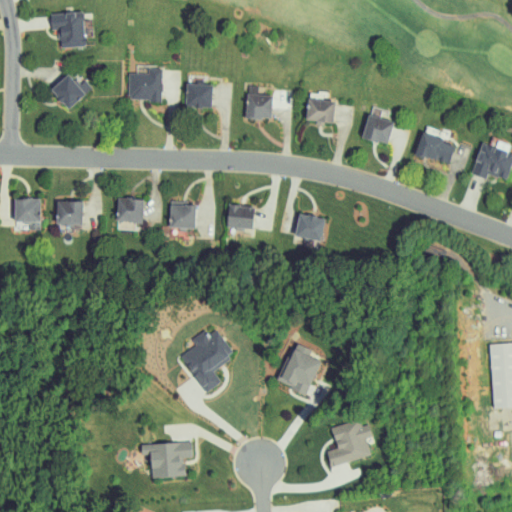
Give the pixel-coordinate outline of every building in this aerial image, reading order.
[(58,47),(83,46),(83,11),(49,11),(49,29),(58,29),(58,47)] [(161,100),(162,68),(147,67),(147,73),(128,72),(127,99),(161,100)] [(66,108),(90,88),(72,68),(49,89),(66,108)] [(210,77),(187,76),(185,106),(209,107),(210,77)] [(269,118),(270,86),(247,85),(246,117),(269,118)] [(334,99),(306,98),(305,120),(332,122),(334,99)] [(393,113),(368,108),(362,138),(388,143),(393,113)] [(414,154),(449,163),(454,142),(420,133),(414,154)] [(470,173),(486,178),(487,173),(506,179),(511,160),(511,152),(480,142),(470,173)] [(142,197),(116,196),(115,221),(141,222),(142,197)] [(12,198),(13,221),(39,221),(38,197),(12,198)] [(81,200),(55,200),(54,224),(81,224),(81,200)] [(197,227),(196,200),(168,201),(169,228),(197,227)] [(225,227),(251,228),(252,205),(226,204),(225,227)] [(324,217),(297,212),(292,243),(320,246),(324,217)] [(216,329),(207,334),(205,330),(190,338),(195,346),(181,354),(203,392),(220,382),(212,369),(233,358),(216,329)] [(511,406),(511,342),(489,343),(492,407),(511,406)] [(276,381),(305,394),(319,361),(290,348),(276,381)] [(370,455),(365,438),(371,437),(367,424),(360,426),(358,419),(330,427),(336,448),(325,451),(329,466),(370,455)] [(148,443),(149,477),(184,475),(183,457),(191,457),(190,441),(148,443)]
